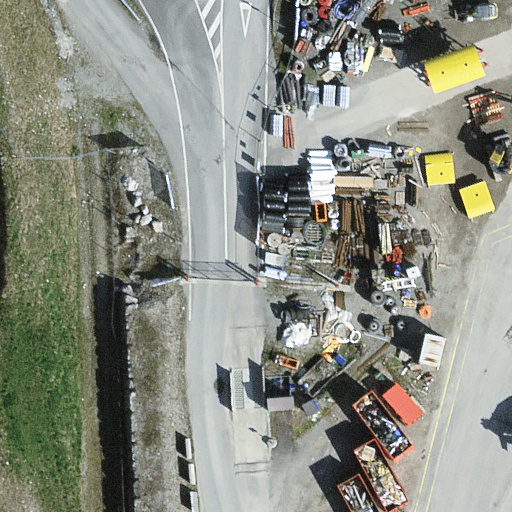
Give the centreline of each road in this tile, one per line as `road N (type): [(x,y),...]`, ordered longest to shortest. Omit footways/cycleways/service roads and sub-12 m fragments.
road 1 (primary): [(239,511),(227,147)]
road 2 (primary): [(170,0),(227,147)]
road 3 (primary): [(227,147),(254,0)]
